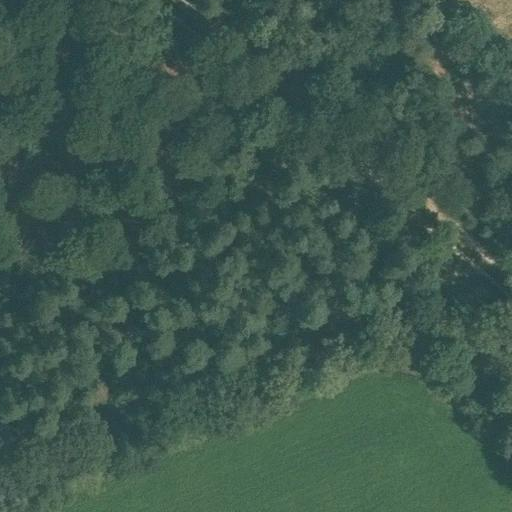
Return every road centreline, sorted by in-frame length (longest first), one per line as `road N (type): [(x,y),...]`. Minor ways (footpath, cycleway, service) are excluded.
road 1 (track): [(492,257),(0,454)]
road 2 (track): [(492,257),(224,34),(170,0)]
road 3 (unknown): [(511,249),(306,65),(216,0)]
